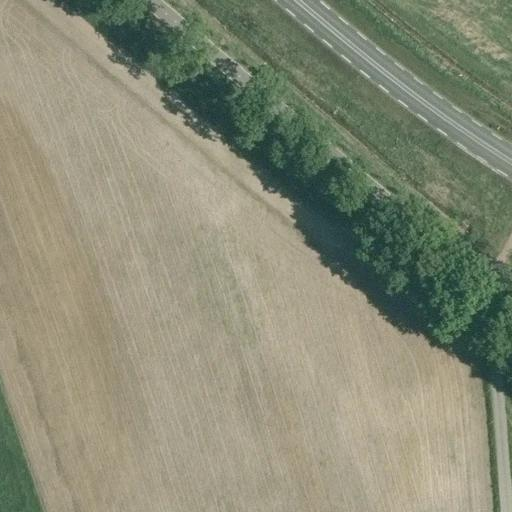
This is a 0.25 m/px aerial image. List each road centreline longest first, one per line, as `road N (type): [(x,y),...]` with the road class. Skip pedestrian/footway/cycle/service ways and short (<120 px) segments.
road 1 (primary): [(511,162),(296,0)]
road 2 (unclassified): [(502,511),(490,307),(511,258)]
